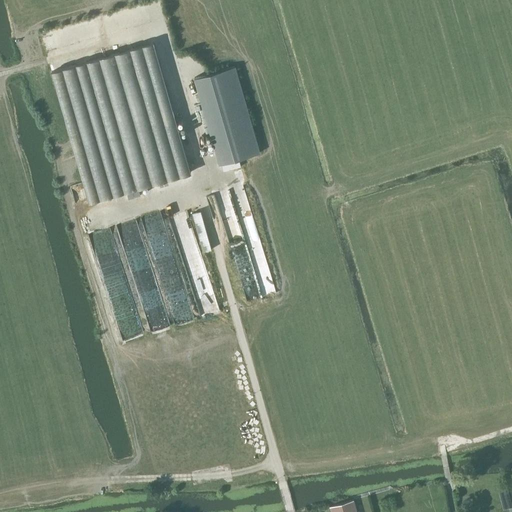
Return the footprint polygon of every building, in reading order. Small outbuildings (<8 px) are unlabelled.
[(45,44),(47,49),(56,47),(55,41),(45,44)] [(153,42),(87,61),(124,192),(190,173),(153,42)] [(87,61),(54,71),(52,72),(89,202),(124,192),(87,61)] [(235,66),(194,78),(219,165),(261,153),(235,66)] [(200,211),(192,213),(203,252),(211,250),(200,211)] [(357,511),(354,500),(330,506),(331,511),(357,511)]
